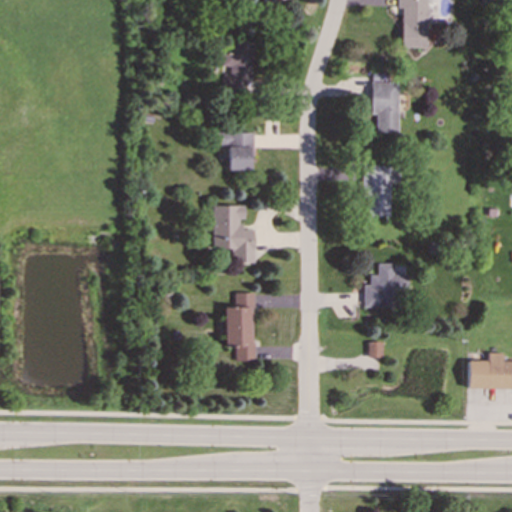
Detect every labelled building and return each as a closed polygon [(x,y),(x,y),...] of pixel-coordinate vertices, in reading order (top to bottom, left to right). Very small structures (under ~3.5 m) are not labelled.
[(219,90),(248,92),(252,41),(232,39),(230,53),(222,52),(219,90)] [(396,81),(368,81),(368,113),(374,114),(373,132),(395,132),(396,81)] [(225,169),(250,169),(249,132),(215,132),(216,145),(225,144),(225,169)] [(387,216),(387,184),(396,185),(396,166),(360,166),(359,197),(366,197),(365,215),(387,216)] [(209,205),(210,248),(229,248),(229,262),(251,262),(250,228),(239,228),(238,219),(242,219),(242,205),(209,205)] [(360,306),(388,307),(388,296),(404,296),(405,274),(391,274),(391,263),(375,262),(374,274),(367,274),(367,284),(361,284),(360,306)] [(221,347),(232,346),(232,361),(251,361),(250,292),(232,292),(232,306),(221,306),(221,347)] [(380,341),(365,341),(364,357),(379,357),(380,341)] [(464,387),(511,387),(511,360),(499,360),(499,352),(485,352),(485,360),(465,360),(464,387)]
